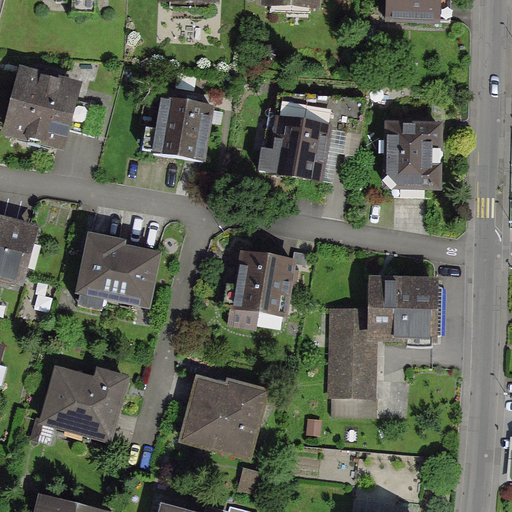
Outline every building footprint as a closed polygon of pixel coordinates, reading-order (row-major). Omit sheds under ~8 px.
[(320,0),(261,0),(261,8),(320,11),(320,0)] [(436,0),(381,0),(380,22),(447,25),(448,3),(437,2),(436,0)] [(22,69),(6,132),(62,146),(78,83),(22,69)] [(208,111),(160,102),(152,145),(161,147),(160,154),(198,161),(208,111)] [(255,157),(252,176),(314,187),(324,132),(273,123),(266,159),(255,157)] [(435,132),(380,129),(377,193),(432,195),(435,132)] [(79,277),(76,291),(108,297),(110,292),(151,300),(162,249),(126,242),(128,234),(93,227),(82,278),(79,277)] [(52,247),(0,233),(0,283),(40,293),(52,247)] [(301,256),(250,247),(235,325),(262,330),(266,312),(290,317),(301,256)] [(430,285),(361,284),(361,310),(339,310),(338,399),(376,399),(376,338),(430,339),(430,285)] [(59,364),(44,418),(113,437),(131,373),(102,365),(99,375),(59,364)] [(206,376),(190,441),(260,459),(278,389),(238,379),(237,384),(206,376)] [(92,511),(42,500),(38,511),(92,511)]
